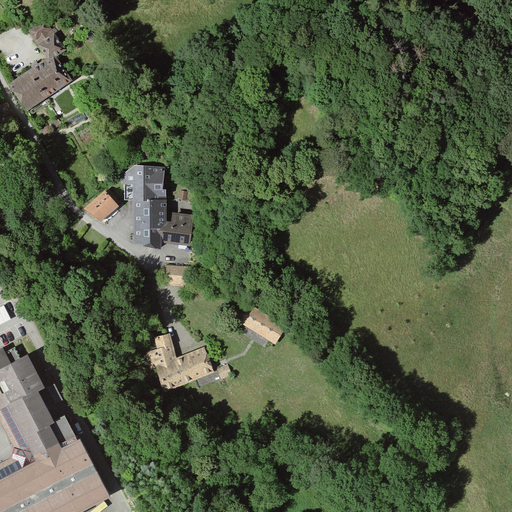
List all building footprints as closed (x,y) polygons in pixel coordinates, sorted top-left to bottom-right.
[(54,55),(7,86),(27,115),(74,84),(54,55)] [(0,107),(5,117),(14,112),(8,101),(0,105),(0,107)] [(165,168),(133,166),(121,176),(121,185),(124,185),(124,200),(133,200),(132,244),(160,250),(160,243),(189,246),(192,219),(171,217),(170,223),(165,222),(165,168)] [(117,207),(105,193),(83,210),(100,222),(117,207)] [(168,283),(185,283),(185,265),(168,265),(168,283)] [(0,306),(0,324),(12,319),(6,304),(0,306)] [(249,305),(240,323),(278,343),(287,325),(249,305)] [(171,340),(146,349),(161,392),(214,372),(205,348),(177,358),(171,340)] [(1,349),(0,349),(0,424),(23,468),(0,479),(0,511),(76,511),(104,497),(74,441),(62,417),(50,422),(35,392),(41,388),(24,356),(10,364),(1,349)]
